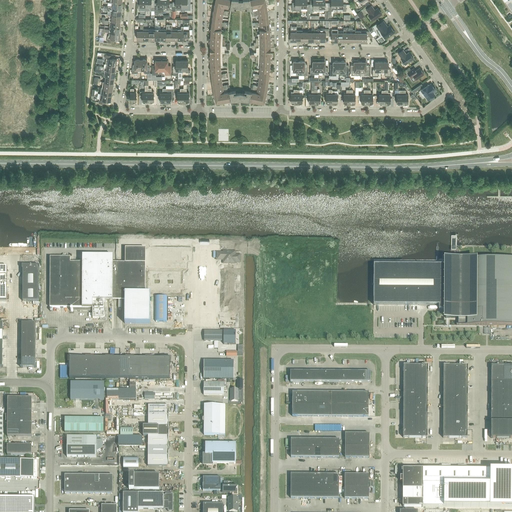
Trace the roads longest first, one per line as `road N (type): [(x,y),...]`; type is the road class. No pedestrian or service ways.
road 1 (primary): [(488,162),(0,163)]
road 2 (unclassified): [(50,382),(50,347),(60,338),(184,342),(187,511)]
road 3 (unclassified): [(275,511),(275,348),(385,349)]
road 4 (residential): [(280,111),(422,113),(449,93),(408,34)]
road 5 (residential): [(199,111),(123,110),(128,49)]
road 6 (residential): [(281,50),(384,51),(408,34)]
road 7 (unclassified): [(49,511),(50,382)]
road 8 (unclassified): [(385,349),(511,350)]
road 9 (unclassified): [(385,453),(511,454)]
